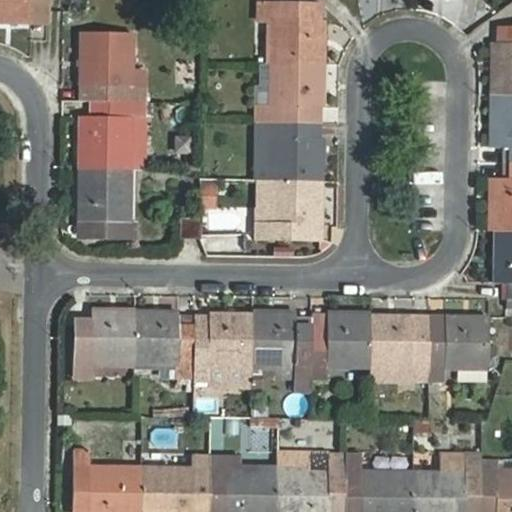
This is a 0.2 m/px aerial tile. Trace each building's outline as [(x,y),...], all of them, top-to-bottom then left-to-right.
[(0,0),(0,22),(32,23),(33,10),(48,11),(48,0),(0,0)] [(272,23),(271,64),(325,65),(326,21),(313,21),(314,6),(259,4),(258,23),(272,23)] [(511,27),(509,27),(509,43),(496,43),(496,96),(511,96),(511,27)] [(94,86),(94,102),(133,103),(134,34),(82,33),(81,86),(94,86)] [(324,109),(325,65),(271,64),(270,107),(257,107),(257,122),(259,122),(311,123),(312,108),(324,109)] [(511,96),(496,96),(495,147),(511,148),(510,163),(511,163),(511,96)] [(81,117),(80,169),(132,171),(133,103),(94,102),(93,117),(81,117)] [(311,138),(311,123),(259,122),(258,181),(323,182),(323,139),(311,138)] [(511,163),(510,163),(510,179),(495,178),(495,231),(511,231),(511,163)] [(132,221),(132,171),(80,169),(79,222),(92,222),(91,237),(137,237),(137,221),(132,221)] [(322,225),(323,182),(258,181),(257,239),(309,240),(309,225),(322,225)] [(215,184),(201,184),(201,204),(215,204),(215,184)] [(181,219),(181,238),(201,239),(202,219),(181,219)] [(511,308),(511,231),(495,231),(495,283),(508,283),(507,308),(511,308)] [(95,365),(136,366),(136,311),(92,310),(91,322),(76,322),(75,378),(94,379),(95,365)] [(179,312),(136,311),(136,366),(194,366),(195,325),(179,325),(179,312)] [(210,326),(195,325),(194,366),(194,378),(209,378),(209,366),(253,367),(254,313),(210,312),(210,326)] [(297,314),(254,313),(253,367),(295,368),(295,377),(295,394),(311,394),(312,381),(313,327),(297,327),(297,314)] [(313,327),(312,381),(328,382),(328,368),(371,368),(371,316),(328,315),(328,328),(313,327)] [(415,316),(371,316),(371,368),(430,370),(430,329),(415,329),(415,316)] [(430,329),(430,370),(430,383),(441,383),(442,370),(489,370),(490,317),(446,316),(446,329),(430,329)] [(263,392),(263,376),(295,377),(295,368),(253,367),(253,392),(263,392)] [(411,424),(395,423),(395,438),(411,438),(411,424)] [(90,511),(141,511),(142,467),(90,466),(91,451),(76,452),(75,507),(90,507),(90,511)] [(482,511),(482,460),(482,453),(466,452),(466,473),(414,472),(413,511),(482,511)] [(210,509),(210,457),(210,455),(195,454),(195,468),(142,467),(141,511),(194,511),(195,509),(210,509)] [(329,511),(330,511),(346,511),(347,454),(329,454),(329,467),(278,466),(277,511),(329,511)] [(360,511),(413,511),(414,472),(362,471),(362,454),(347,454),(346,511),(361,511),(360,511)] [(224,511),(277,511),(278,466),(243,466),(242,457),(210,457),(210,509),(225,509),(224,511)] [(511,511),(511,470),(498,470),(498,460),(482,460),(482,511),(511,511)]
